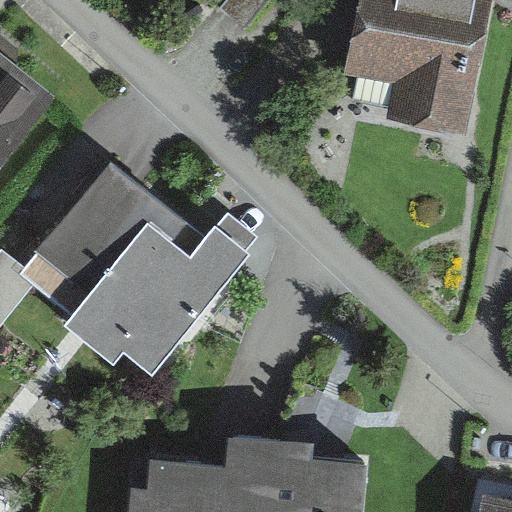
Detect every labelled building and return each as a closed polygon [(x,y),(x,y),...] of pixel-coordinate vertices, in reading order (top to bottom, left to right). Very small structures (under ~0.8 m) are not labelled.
[(365,0),(354,60),(416,72),(410,106),(465,117),(487,0),(365,0)] [(0,144),(41,93),(0,60),(0,144)] [(107,164),(42,248),(94,288),(70,319),(115,354),(124,342),(153,364),(243,247),(215,226),(195,252),(171,234),(182,220),(107,164)] [(137,493),(135,511),(352,511),(356,466),(305,462),(307,445),(235,440),(233,470),(157,464),(155,494),(137,493)] [(511,511),(511,506),(489,502),(486,511),(511,511)]
